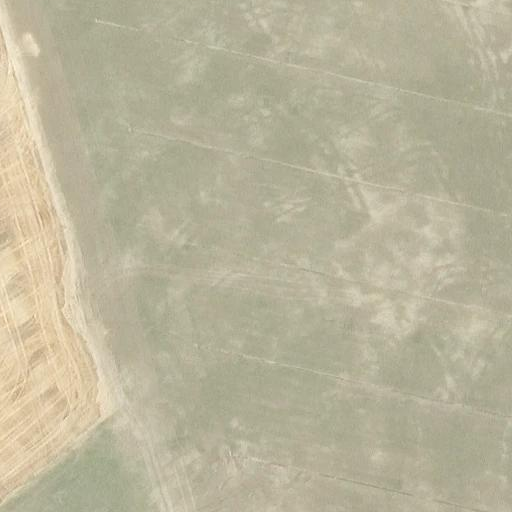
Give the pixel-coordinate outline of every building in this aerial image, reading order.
[(260,15),(281,34),(289,26),(268,7),(260,15)] [(319,50),(312,18),(299,21),(301,29),(284,32),(289,56),(319,50)] [(362,188),(374,196),(385,178),(372,170),(362,188)] [(440,198),(453,205),(458,195),(446,188),(440,198)] [(354,219),(362,201),(349,194),(341,212),(354,219)] [(417,258),(408,249),(396,262),(409,274),(418,263),(445,288),(473,256),(453,238),(463,226),(448,213),(421,243),(426,247),(417,258)] [(301,249),(311,260),(343,229),(332,219),(301,249)] [(327,265),(359,288),(378,263),(346,240),(327,265)] [(114,495),(110,507),(124,511),(125,511),(129,500),(114,495)]
